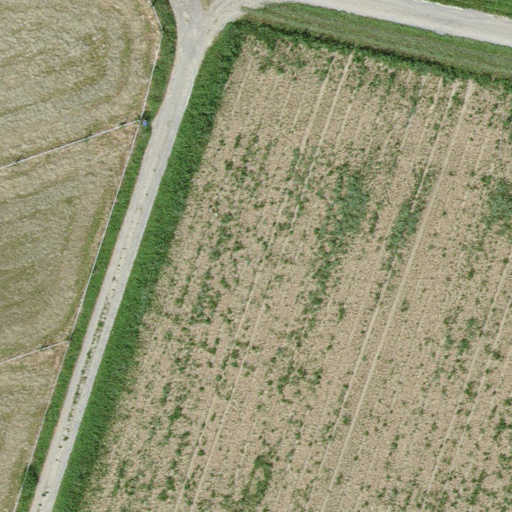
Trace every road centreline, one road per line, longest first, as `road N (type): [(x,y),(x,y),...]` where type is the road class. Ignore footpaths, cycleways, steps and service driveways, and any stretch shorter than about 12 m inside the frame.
road 1 (track): [(207,0),(42,511)]
road 2 (track): [(511,53),(246,0)]
